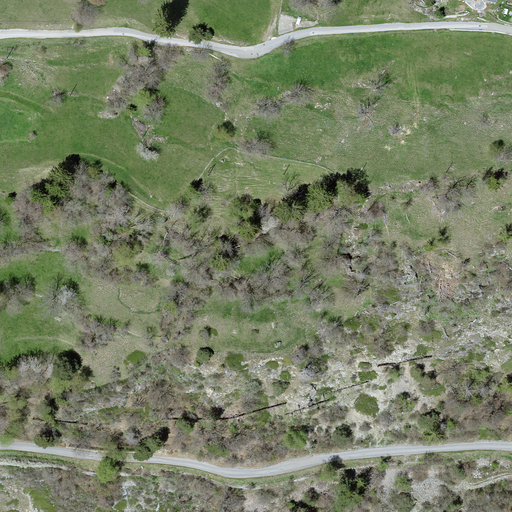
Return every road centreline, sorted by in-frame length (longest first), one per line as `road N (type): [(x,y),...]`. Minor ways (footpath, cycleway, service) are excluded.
road 1 (unclassified): [(0,36),(117,33),(246,56),(292,35),(330,31),(511,29)]
road 2 (unclassified): [(511,448),(347,456),(262,475),(0,446)]
